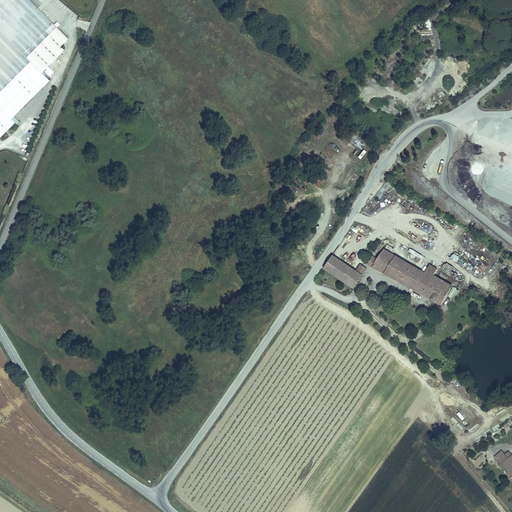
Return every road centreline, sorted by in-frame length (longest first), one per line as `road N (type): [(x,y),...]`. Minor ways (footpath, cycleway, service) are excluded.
road 1 (unclassified): [(102,0),(0,242)]
road 2 (tertiary): [(0,331),(56,420),(172,511)]
